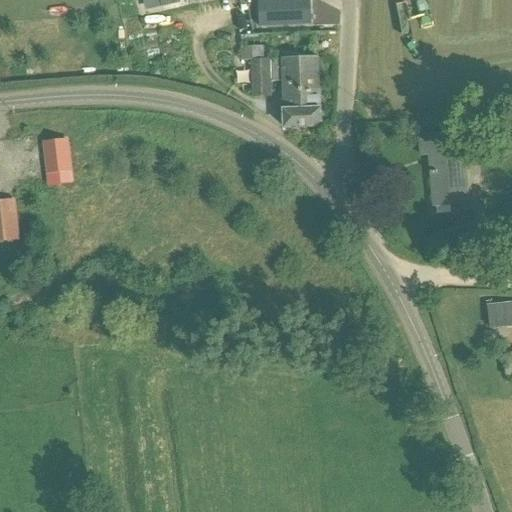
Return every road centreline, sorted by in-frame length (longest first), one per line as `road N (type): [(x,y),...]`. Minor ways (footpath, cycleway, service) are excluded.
road 1 (tertiary): [(342,208),(297,160),(198,109),(73,94),(0,103)]
road 2 (tertiary): [(482,511),(405,312),(342,208)]
road 3 (unclassified): [(342,208),(346,0)]
road 4 (track): [(386,277),(511,280)]
